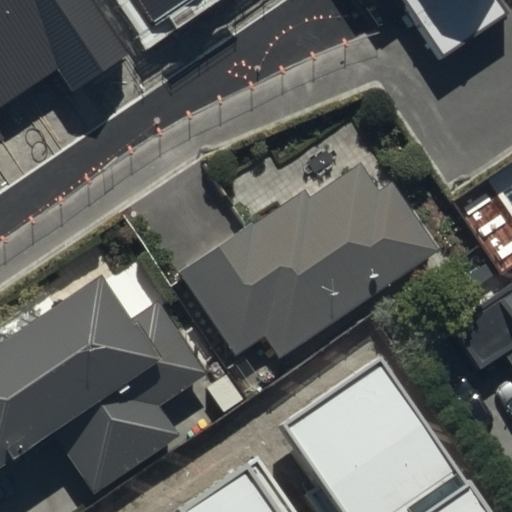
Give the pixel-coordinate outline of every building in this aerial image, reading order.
[(0,0),(0,139),(6,135),(0,127),(0,106),(58,68),(74,92),(132,53),(95,0),(0,0)] [(138,0),(154,23),(187,0),(138,0)] [(403,0),(436,49),(500,7),(495,0),(403,0)] [(435,262),(387,193),(379,198),(360,171),(308,208),(301,199),(249,236),(201,167),(134,214),(180,279),(173,284),(232,368),(262,347),(279,371),(435,262)] [(511,294),(444,339),(474,385),(502,367),(511,381),(511,294)] [(203,385),(154,313),(125,333),(100,296),(0,363),(0,489),(57,451),(93,504),(176,447),(156,417),(203,385)] [(488,511),(382,357),(280,427),(338,511),(488,511)] [(182,511),(296,511),(260,458),(181,511),(182,511)]
